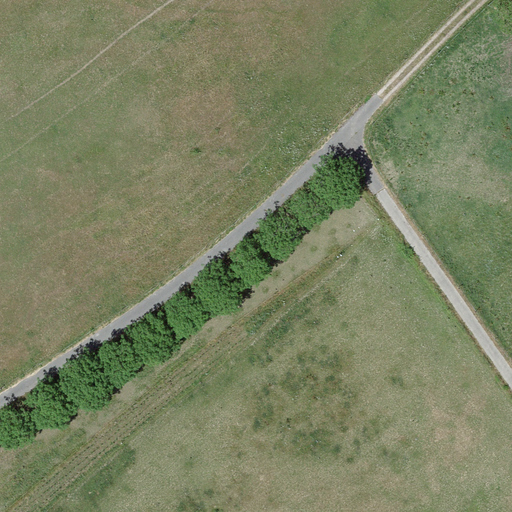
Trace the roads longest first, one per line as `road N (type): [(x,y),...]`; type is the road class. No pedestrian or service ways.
road 1 (track): [(0,403),(177,287),(481,0)]
road 2 (track): [(511,382),(343,138)]
